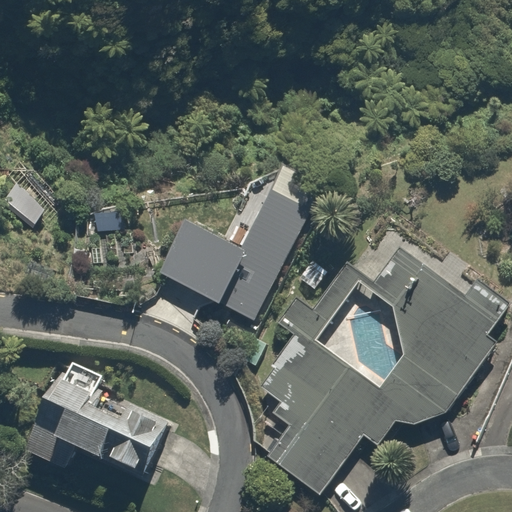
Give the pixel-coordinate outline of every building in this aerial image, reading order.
[(335,180),(286,155),(240,246),(194,222),(163,284),(258,332),(335,180)] [(27,193),(14,209),(35,225),(47,209),(27,193)] [(297,298),(280,324),(294,334),(258,384),(287,404),(277,417),(291,427),(268,459),(323,499),(368,438),(382,448),(397,426),(450,419),(501,343),(493,338),(511,308),(511,304),(477,281),(466,297),(398,251),(376,283),(350,265),(318,312),(297,298)] [(333,274),(314,259),(299,278),(318,293),(333,274)] [(46,452),(136,492),(162,433),(90,402),(96,387),(59,371),(50,393),(41,389),(32,411),(59,423),(46,452)]
